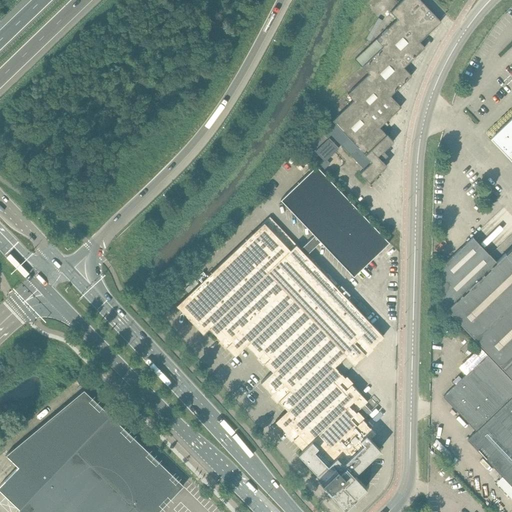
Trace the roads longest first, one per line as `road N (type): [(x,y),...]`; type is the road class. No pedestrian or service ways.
road 1 (unclassified): [(388,511),(408,488),(419,141),(449,54),(489,0)]
road 2 (motorway): [(66,267),(207,127),(281,0)]
road 3 (secondary): [(293,511),(66,267)]
road 4 (secondary): [(43,287),(261,511)]
road 5 (motorway): [(0,84),(86,0)]
